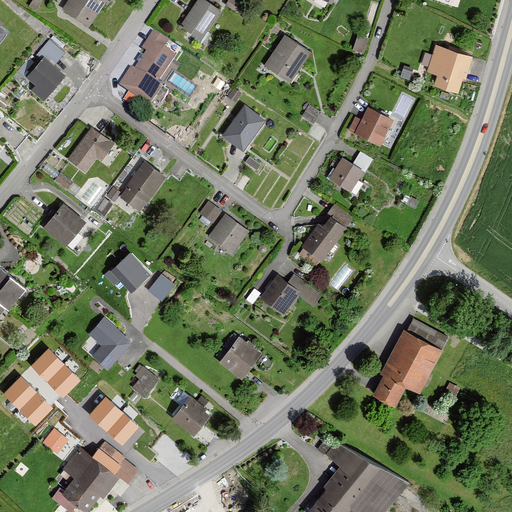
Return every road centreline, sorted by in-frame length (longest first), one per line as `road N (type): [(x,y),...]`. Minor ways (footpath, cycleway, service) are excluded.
road 1 (residential): [(389,0),(370,60),(281,223),(92,88)]
road 2 (secondary): [(426,250),(309,395),(231,457),(141,511)]
road 3 (secondary): [(511,25),(478,143),(426,250)]
road 4 (residential): [(0,200),(92,88)]
road 5 (track): [(397,293),(511,362)]
road 6 (unknown): [(252,427),(151,346)]
